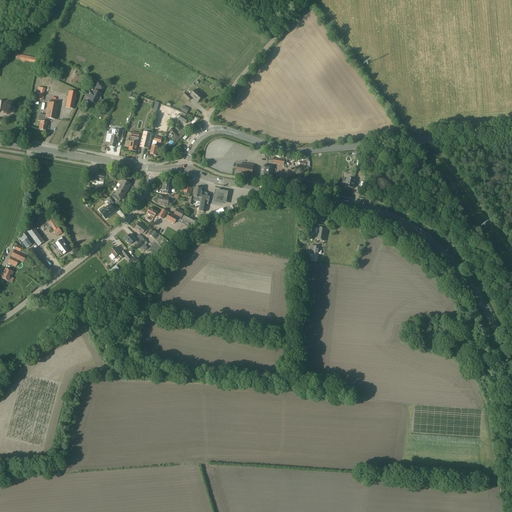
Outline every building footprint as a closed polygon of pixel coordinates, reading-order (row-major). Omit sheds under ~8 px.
[(35,63),(36,58),(16,54),(15,59),(35,63)] [(102,92),(105,86),(98,82),(95,88),(97,89),(95,92),(93,91),(92,92),(90,91),(87,96),(90,97),(89,100),(96,104),(95,103),(96,101),(97,101),(101,100),(101,99),(100,96),(99,96),(100,94),(98,93),(99,90),(102,92)] [(43,100),(45,90),(38,88),(36,99),(43,100)] [(198,102),(203,96),(196,90),(190,96),(198,102)] [(73,109),(76,93),(68,92),(65,108),(73,109)] [(56,120),(59,104),(48,103),(45,118),(45,122),(41,121),(39,130),(46,131),(47,122),(48,119),(56,120)] [(186,117),(187,114),(167,106),(165,115),(169,116),(170,115),(179,119),(186,124),(189,119),(186,117)] [(122,139),(123,132),(116,130),(114,137),(111,136),(110,146),(116,148),(118,138),(122,139)] [(150,133),(150,132),(144,130),(140,148),(144,148),(148,133),(150,133)] [(149,150),(153,134),(148,133),(144,148),(149,150)] [(137,152),(138,143),(130,142),(129,150),(137,152)] [(157,156),(159,148),(152,146),(150,154),(157,156)] [(254,165),(246,164),(246,165),(242,164),(242,166),(238,165),(237,172),(252,175),(254,165)] [(271,178),(273,168),(262,166),(260,176),(271,178)] [(104,182),(105,173),(97,172),(96,176),(93,175),(92,183),(95,183),(96,181),(104,182)] [(119,187),(127,192),(131,185),(127,183),(129,180),(130,181),(132,178),(125,174),(123,177),(122,176),(120,175),(118,178),(120,179),(123,180),(119,187)] [(353,188),(355,176),(352,176),(351,179),(347,179),(347,180),(343,179),(342,183),(346,184),(346,187),(353,188)] [(170,194),(170,192),(172,183),(163,182),(162,191),(161,193),(170,194)] [(123,199),(127,192),(119,187),(115,195),(112,193),(111,196),(118,200),(119,197),(123,199)] [(203,189),(196,188),(195,189),(194,189),(194,190),(194,191),(194,192),(193,197),(190,196),(189,204),(193,204),(193,201),(200,202),(199,211),(205,212),(206,205),(208,205),(210,196),(202,194),(203,189)] [(228,192),(215,190),(212,203),(226,206),(228,192)] [(168,205),(169,198),(159,196),(158,204),(168,205)] [(116,211),(113,208),(115,206),(111,200),(108,202),(110,204),(104,209),(102,208),(99,210),(106,219),(109,217),(116,211)] [(160,213),(150,208),(147,213),(154,217),(156,214),(164,219),(168,211),(163,209),(160,213)] [(43,209),(38,215),(40,217),(41,218),(47,212),(43,209)] [(175,215),(179,217),(183,219),(184,217),(185,215),(177,211),(175,215)] [(179,217),(175,215),(170,213),(167,219),(175,223),(179,217)] [(195,226),(197,221),(185,215),(183,220),(195,226)] [(38,228),(33,222),(30,224),(32,226),(26,230),(38,246),(44,241),(35,230),(38,228)] [(44,227),(51,235),(55,231),(48,223),(44,227)] [(142,234),(146,229),(139,223),(135,228),(142,234)] [(318,229),(315,229),(316,226),(311,226),(310,233),(315,233),(317,234),(316,240),(325,241),(328,229),(318,227),(318,229)] [(309,235),(310,229),(300,227),(299,233),(309,235)] [(156,240),(160,235),(156,232),(152,228),(148,233),(156,240)] [(145,246),(145,245),(140,241),(138,243),(135,240),(130,235),(126,239),(131,244),(133,242),(141,250),(145,246)] [(140,241),(145,245),(147,243),(139,235),(137,237),(140,241)] [(57,242),(54,245),(61,254),(67,250),(64,245),(65,244),(60,238),(56,241),(57,242)] [(26,239),(22,242),(26,249),(31,245),(26,239)] [(23,262),(26,255),(20,252),(22,248),(16,245),(8,263),(16,266),(19,260),(23,262)] [(317,262),(319,247),(314,246),(312,254),(310,254),(309,260),(317,262)] [(122,257),(120,254),(115,247),(110,251),(113,254),(110,257),(112,260),(117,256),(119,259),(122,257)] [(128,261),(131,259),(132,259),(124,250),(121,253),(128,261)] [(119,271),(116,267),(110,271),(114,276),(119,271)] [(12,283),(13,278),(11,277),(13,272),(6,269),(1,278),(9,282),(12,283)]
